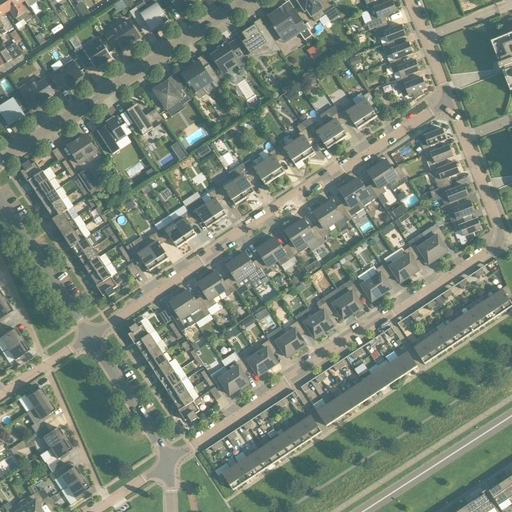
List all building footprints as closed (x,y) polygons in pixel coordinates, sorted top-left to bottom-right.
[(19,23),(24,20),(10,0),(0,0),(0,2),(8,14),(11,12),(16,21),(17,20),(19,23)] [(30,11),(25,3),(22,0),(10,0),(24,20),(26,23),(31,19),(27,13),(30,11)] [(85,6),(81,0),(80,0),(75,0),(79,5),(77,7),(79,10),(85,6)] [(127,7),(122,0),(113,6),(118,13),(127,7)] [(121,0),(122,0),(127,7),(127,8),(134,4),(131,0),(121,0)] [(196,1),(195,0),(162,0),(168,9),(173,6),(179,14),(185,10),(183,8),(187,5),(188,6),(196,1)] [(329,0),(298,0),(297,1),(305,13),(307,12),(312,19),(313,18),(316,22),(326,15),(331,23),(333,21),(340,17),(339,17),(332,5),(329,0)] [(375,8),(381,6),(378,0),(364,0),(369,11),(375,9),(375,8)] [(169,21),(156,1),(147,6),(145,3),(130,12),(139,27),(145,23),(152,32),(169,21)] [(5,16),(8,14),(0,2),(0,20),(8,33),(13,29),(5,16)] [(376,28),(387,24),(384,18),(397,13),(393,2),(381,6),(375,8),(375,9),(369,11),(373,22),(368,24),(368,26),(370,31),(376,28)] [(305,25),(295,10),(288,14),(284,8),(283,8),(282,7),(277,11),(277,12),(268,18),(282,39),(297,29),(305,41),(312,37),(308,31),(305,25)] [(57,16),(51,19),(55,25),(60,21),(57,16)] [(139,38),(128,20),(112,31),(110,29),(105,32),(103,34),(112,47),(117,44),(121,50),(139,38)] [(376,28),(380,39),(386,37),(388,44),(394,42),(406,37),(402,26),(390,31),(387,24),(376,28)] [(255,25),(242,34),(243,35),(246,40),(242,43),(248,51),(250,55),(258,49),(262,55),(272,53),(279,48),(267,30),(261,34),(257,29),(256,27),(255,25)] [(10,35),(16,43),(21,40),(15,31),(10,35)] [(39,43),(44,40),(41,34),(35,38),(39,43)] [(511,42),(511,43),(509,37),(511,36),(510,35),(500,39),(491,43),(498,61),(493,63),(494,71),(500,70),(502,69),(503,72),(503,73),(510,92),(511,92),(511,91),(511,42)] [(112,59),(101,41),(85,52),(81,47),(82,46),(75,36),(69,39),(76,50),(74,52),(85,69),(92,64),(95,69),(112,59)] [(234,41),(228,45),(227,44),(218,49),(219,51),(211,56),(222,73),(236,64),(241,71),(250,65),(234,41)] [(383,46),(387,57),(393,55),(395,61),(400,59),(413,54),(409,43),(396,48),(394,42),(388,44),(383,46)] [(15,43),(7,49),(13,58),(15,60),(23,55),(15,43)] [(307,51),(313,60),(322,55),(316,45),(307,51)] [(0,53),(7,63),(13,58),(7,49),(7,48),(0,53)] [(359,56),(349,60),(352,67),(361,64),(359,56)] [(402,79),(408,77),(420,72),(416,61),(403,66),(400,59),(395,61),(390,63),(394,74),(399,72),(402,78),(401,78),(402,79)] [(84,77),(73,61),(49,76),(57,88),(62,84),(65,89),(84,77)] [(217,77),(215,74),(209,66),(204,69),(203,68),(199,62),(196,64),(189,68),(190,70),(187,72),(186,71),(181,74),(191,88),(192,87),(196,94),(203,89),(207,95),(222,85),(217,77)] [(336,62),(331,66),(335,72),(340,68),(336,62)] [(321,72),(314,76),(319,83),(325,78),(321,72)] [(217,77),(222,85),(226,82),(221,75),(217,77)] [(402,79),(401,78),(396,81),(401,92),(405,90),(408,97),(413,95),(415,100),(424,95),(423,94),(422,91),(427,89),(422,78),(410,83),(408,77),(402,79)] [(54,95),(44,80),(27,92),(23,87),(18,90),(29,107),(34,103),(37,107),(41,104),(42,105),(48,100),(47,100),(54,95)] [(168,89),(165,84),(158,89),(156,95),(162,104),(160,105),(163,110),(165,109),(166,112),(178,104),(189,97),(180,82),(168,89)] [(356,106),(367,124),(377,117),(370,107),(376,104),(369,94),(363,98),(361,94),(352,100),(356,106)] [(0,124),(3,129),(9,125),(10,126),(24,117),(18,108),(22,106),(17,100),(15,101),(13,98),(6,103),(2,98),(0,99),(0,124)] [(145,117),(139,106),(138,105),(133,107),(132,106),(124,111),(138,132),(140,131),(143,136),(154,129),(151,125),(157,121),(158,123),(163,120),(156,110),(145,117)] [(358,130),(367,124),(356,106),(350,110),(346,108),(339,113),(346,124),(351,120),(358,130)] [(346,124),(339,113),(332,118),(328,113),(321,118),(324,123),(337,143),(347,137),(341,127),(346,124)] [(253,117),(247,120),(251,126),(257,123),(253,117)] [(127,137),(120,126),(114,118),(106,123),(108,125),(98,132),(113,155),(121,150),(117,144),(127,137)] [(317,123),(314,125),(310,119),(303,124),(307,129),(314,140),(319,136),(328,150),(337,143),(324,123),(319,126),(317,123)] [(307,129),(303,124),(297,128),(301,133),(299,134),(301,137),(293,142),(305,160),(315,154),(308,144),(314,140),(307,129)] [(437,151),(435,145),(447,141),(442,130),(434,133),(433,128),(432,128),(425,133),(426,136),(424,137),(427,143),(421,146),(425,156),(431,154),(437,151)] [(97,153),(92,144),(86,136),(68,148),(80,166),(86,162),(86,163),(88,163),(90,163),(91,162),(92,161),(92,159),(91,157),(97,153)] [(305,160),(293,142),(289,146),(285,144),(276,149),(283,159),(289,156),(295,166),(305,160)] [(172,147),(181,160),(186,157),(178,143),(172,147)] [(208,146),(198,153),(202,158),(212,151),(208,146)] [(437,170),(443,168),(441,162),(453,157),(449,146),(437,151),(431,154),(433,160),(428,162),(432,172),(437,170)] [(64,159),(63,157),(57,149),(52,152),(58,162),(64,159)] [(278,163),(283,159),(276,149),(269,154),(266,150),(259,154),(264,162),(275,180),(285,173),(278,163)] [(275,180),(264,162),(258,166),(254,164),(250,160),(244,164),(244,165),(247,169),(253,179),(259,176),(265,186),(275,180)] [(377,167),(389,185),(395,181),(397,185),(406,179),(399,167),(393,171),(387,161),(377,167)] [(29,182),(43,173),(43,172),(42,173),(36,163),(32,166),(29,162),(23,167),(25,170),(21,173),(28,183),(29,182)] [(443,168),(437,170),(440,178),(434,180),(438,190),(438,189),(450,185),(448,179),(460,174),(456,163),(443,168)] [(384,188),(389,185),(377,167),(368,174),(374,183),(370,187),(377,198),(383,206),(388,202),(382,194),(386,192),(384,188)] [(78,175),(89,192),(100,186),(89,168),(78,175)] [(152,169),(146,173),(150,178),(156,174),(152,169)] [(253,179),(247,169),(232,179),(245,199),(255,193),(248,183),(253,179)] [(35,192),(49,182),(43,173),(29,182),(35,192)] [(235,206),(245,199),(232,179),(231,179),(224,184),(216,189),(223,199),(229,196),(235,206)] [(377,198),(370,187),(365,190),(358,180),(349,186),(363,207),(369,203),(377,198)] [(41,201),(56,191),(49,182),(35,192),(41,201)] [(445,206),(456,202),(469,197),(464,186),(452,191),(450,185),(438,189),(445,206)] [(364,209),(363,207),(349,186),(340,192),(346,202),(341,205),(344,209),(351,220),(355,226),(360,222),(357,217),(355,214),(364,209)] [(218,203),(223,199),(216,189),(209,194),(211,198),(211,201),(206,205),(217,223),(227,216),(218,203)] [(47,210),(62,201),(56,191),(41,201),(47,210)] [(199,191),(185,201),(188,205),(198,198),(200,202),(205,199),(199,191)] [(133,202),(131,198),(122,204),(127,212),(136,206),(133,202)] [(53,220),(68,210),(62,201),(47,210),(53,220)] [(351,220),(344,209),(339,212),(332,202),(323,208),(335,226),(337,230),(351,220)] [(451,223),(463,218),(475,214),(471,203),(459,208),(456,202),(445,206),(440,208),(442,213),(447,211),(449,216),(451,223)] [(422,204),(417,208),(421,213),(426,209),(422,204)] [(171,221),(190,210),(187,205),(168,216),(171,221)] [(207,229),(217,223),(206,205),(200,209),(197,207),(189,212),(196,223),(201,219),(207,229)] [(329,229),(335,226),(323,208),(314,214),(320,224),(315,227),(323,239),(332,233),(329,229)] [(59,230),(74,220),(67,211),(68,211),(68,210),(53,220),(59,230)] [(112,211),(106,215),(110,221),(116,217),(112,211)] [(190,226),(196,223),(189,212),(181,217),(181,221),(175,225),(187,242),(197,236),(190,226)] [(398,220),(401,224),(410,218),(407,213),(398,220)] [(388,215),(382,218),(385,223),(391,220),(388,215)] [(463,218),(451,223),(455,233),(460,231),(463,238),(465,237),(468,243),(475,238),(473,234),(482,230),(478,220),(465,224),(463,218)] [(79,231),(80,230),(74,220),(59,230),(65,240),(79,231)] [(309,248),(323,239),(315,227),(310,230),(304,220),(295,227),(306,244),(307,244),(309,248)] [(395,224),(389,226),(390,233),(397,232),(395,224)] [(177,249),(187,242),(175,225),(170,228),(166,226),(158,232),(165,242),(171,238),(177,249)] [(445,226),(440,229),(444,235),(448,233),(445,226)] [(91,236),(85,227),(80,230),(79,231),(65,240),(72,249),(73,249),(87,239),(91,236)] [(301,248),(306,244),(295,227),(285,233),(292,243),(287,246),(295,258),(304,252),(301,248)] [(428,242),(438,259),(448,252),(441,242),(446,239),(444,235),(440,229),(439,228),(432,233),(432,235),(433,238),(428,242)] [(160,246),(165,242),(158,232),(153,235),(143,241),(144,243),(148,248),(159,266),(169,259),(160,246)] [(79,258),(94,248),(87,239),(73,249),(79,258)] [(295,258),(287,246),(282,249),(276,239),(266,245),(278,263),(280,267),(295,258)] [(429,265),(438,259),(428,242),(421,246),(419,243),(417,243),(411,247),(418,258),(422,255),(429,265)] [(150,272),(159,266),(148,248),(144,243),(137,248),(134,244),(127,249),(138,265),(143,262),(150,272)] [(273,266),(278,263),(266,245),(257,251),(261,258),(256,261),(266,276),(275,270),(273,266)] [(413,261),(418,258),(411,247),(404,252),(404,254),(405,256),(399,260),(410,278),(420,271),(413,261)] [(85,268),(100,258),(94,248),(79,258),(85,268)] [(266,276),(256,261),(252,264),(245,254),(236,261),(250,282),(251,283),(260,278),(261,279),(266,276)] [(91,277),(106,268),(100,258),(85,268),(91,277)] [(400,284),(410,278),(399,260),(392,265),(391,262),(388,262),(382,266),(389,277),(394,274),(400,284)] [(236,291),(250,282),(236,261),(226,267),(233,276),(228,280),(236,291)] [(133,277),(134,277),(139,273),(133,263),(127,267),(133,277)] [(312,267),(309,266),(305,269),(309,275),(315,271),(312,267)] [(385,280),(389,277),(382,266),(376,270),(375,273),(377,275),(370,279),(382,296),(391,290),(385,280)] [(97,287),(111,277),(112,277),(106,268),(91,277),(97,286),(97,287)] [(236,291),(228,280),(223,283),(217,273),(208,279),(219,297),(225,293),(227,297),(236,291)] [(111,277),(97,287),(103,297),(107,295),(109,298),(116,294),(114,290),(118,287),(111,277)] [(297,278),(291,281),(294,286),(300,283),(297,278)] [(214,301),(219,297),(208,279),(198,285),(205,295),(200,298),(208,310),(217,304),(214,301)] [(372,303),(382,296),(370,279),(364,283),(363,281),(361,280),(354,285),(361,296),(365,293),(372,303)] [(302,285),(296,289),(299,293),(305,289),(302,285)] [(361,296),(354,285),(347,289),(347,291),(348,293),(342,298),(353,315),(363,309),(356,299),(361,296)] [(494,295),(505,312),(511,307),(511,304),(507,298),(510,296),(507,287),(494,295)] [(208,310),(200,298),(195,301),(189,292),(179,298),(196,323),(210,314),(208,310)] [(497,317),(505,312),(494,295),(486,301),(497,317)] [(441,297),(436,301),(440,307),(446,303),(441,297)] [(191,327),(196,323),(179,298),(170,304),(175,312),(171,315),(182,332),(191,327)] [(353,315),(342,298),(336,302),(334,300),(332,299),(325,304),(333,314),(337,311),(344,321),(353,315)] [(328,317),(333,314),(325,304),(323,299),(318,303),(317,305),(319,308),(319,310),(321,312),(314,316),(325,334),(335,327),(328,317)] [(0,304),(0,320),(12,313),(5,301),(0,304)] [(489,323),(497,317),(486,301),(478,306),(489,323)] [(481,328),(489,323),(478,306),(470,311),(481,328)] [(165,311),(159,315),(165,324),(171,321),(165,311)] [(473,333),(481,328),(470,311),(462,317),(473,333)] [(325,334),(314,316),(307,321),(306,318),(304,318),(297,322),(304,333),(309,330),(315,340),(325,334)] [(465,338),(473,333),(462,317),(454,322),(465,338)] [(299,336),(304,333),(297,322),(291,326),(290,329),(291,331),(285,335),(297,352),(306,346),(299,336)] [(457,344),(465,338),(454,322),(446,327),(457,344)] [(149,336),(149,335),(143,326),(139,329),(137,325),(130,329),(132,333),(129,335),(135,345),(136,345),(149,336)] [(449,349),(457,344),(446,327),(438,333),(449,349)] [(7,350),(22,341),(14,329),(7,335),(3,328),(0,329),(0,338),(0,339),(7,350)] [(285,335),(280,328),(271,334),(266,337),(269,341),(276,352),(281,349),(287,359),(297,352),(285,335)] [(395,334),(392,328),(387,331),(391,337),(395,334)] [(230,331),(225,335),(228,340),(234,337),(230,331)] [(441,354),(449,349),(438,333),(430,338),(441,354)] [(142,354),(157,345),(150,335),(149,335),(149,336),(136,345),(142,354)] [(373,340),(377,346),(381,343),(378,337),(373,340)] [(433,360),(441,354),(430,338),(422,344),(433,360)] [(373,349),(377,346),(373,340),(369,343),(373,349)] [(22,341),(7,350),(16,364),(22,360),(21,357),(29,352),(22,341)] [(271,355),(276,352),(269,341),(262,345),(262,348),(263,350),(257,353),(268,371),(278,365),(271,355)] [(195,342),(191,345),(195,352),(200,349),(195,342)] [(425,365),(433,360),(422,344),(414,349),(425,365)] [(148,364),(163,354),(157,345),(142,354),(148,364)] [(355,352),(359,357),(364,354),(360,349),(355,352)] [(376,351),(370,355),(374,360),(380,356),(376,351)] [(354,360),(359,357),(355,352),(351,355),(354,360)] [(258,377),(268,371),(257,353),(251,357),(250,355),(247,355),(240,360),(247,370),(252,367),(258,377)] [(399,359),(408,373),(417,367),(408,353),(399,359)] [(155,373),(169,364),(163,354),(148,364),(155,373)] [(399,379),(408,373),(399,359),(390,365),(399,379)] [(247,370),(240,360),(238,361),(226,369),(228,372),(240,390),(249,383),(243,373),(247,370)] [(337,364),(341,369),(345,366),(342,361),(337,364)] [(161,383),(175,373),(169,364),(155,373),(161,383)] [(337,372),(341,369),(337,364),(333,367),(337,372)] [(390,385),(399,379),(390,365),(381,371),(390,385)] [(381,391),(390,385),(381,371),(372,377),(381,391)] [(230,396),(240,390),(228,372),(223,376),(221,374),(219,374),(212,378),(219,389),(223,386),(230,396)] [(167,392),(182,383),(175,373),(161,383),(167,392)] [(319,376),(323,381),(327,378),(324,373),(319,376)] [(318,384),(323,381),(319,376),(315,379),(318,384)] [(372,397),(381,391),(372,377),(363,383),(372,397)] [(173,402),(188,392),(182,383),(167,392),(173,402)] [(363,403),(372,397),(363,383),(354,389),(363,403)] [(310,390),(306,385),(301,388),(304,393),(310,390)] [(222,398),(216,390),(215,388),(210,391),(216,401),(222,398)] [(33,410),(48,400),(40,389),(32,395),(30,392),(24,396),(33,410)] [(354,409),(363,403),(354,389),(344,395),(354,409)] [(194,402),(188,392),(173,402),(179,411),(179,412),(194,402)] [(345,415),(354,409),(344,395),(335,401),(345,415)] [(194,402),(179,412),(185,422),(189,419),(191,423),(198,418),(196,415),(200,412),(196,406),(203,402),(200,398),(194,402)] [(35,434),(46,427),(41,420),(55,411),(48,400),(33,410),(26,414),(34,425),(31,427),(35,434)] [(336,421),(345,415),(335,401),(326,407),(336,421)] [(327,427),(336,421),(326,407),(317,413),(327,427)] [(303,422),(314,438),(322,433),(311,417),(303,422)] [(306,443),(314,438),(303,422),(295,427),(306,443)] [(49,449),(65,439),(57,428),(50,433),(46,427),(35,434),(39,440),(42,438),(49,449)] [(297,449),(306,443),(295,427),(287,433),(297,449)] [(290,454),(297,449),(287,433),(279,438),(290,454)] [(281,459),(290,454),(279,438),(271,443),(281,459)] [(52,473),(63,466),(58,459),(72,450),(65,439),(49,449),(50,450),(39,456),(44,464),(48,461),(50,465),(48,466),(52,473)] [(273,464),(281,459),(271,443),(263,449),(273,464)] [(265,470),(273,464),(263,449),(255,454),(265,470)] [(257,475),(265,470),(255,454),(247,459),(257,475)] [(249,480),(257,475),(247,459),(239,465),(249,480)] [(241,486),(249,480),(239,465),(231,470),(241,486)] [(67,488),(82,479),(74,467),(67,472),(63,466),(52,473),(48,475),(52,481),(54,480),(61,492),(67,488)] [(233,491),(241,486),(231,470),(219,478),(224,485),(227,482),(233,491)] [(509,500),(511,497),(511,483),(508,477),(503,480),(505,482),(499,485),(509,500)] [(82,479),(67,488),(76,502),(82,498),(80,495),(89,490),(82,479)] [(509,500),(499,485),(494,489),(492,487),(487,490),(487,491),(488,491),(498,507),(509,500)] [(44,503),(42,501),(37,493),(32,496),(30,497),(28,498),(30,502),(24,506),(27,511),(41,511),(38,507),(44,503)] [(480,511),(490,511),(494,509),(483,493),(484,493),(483,493),(478,496),(480,498),(474,502),(480,511)] [(49,499),(53,505),(58,501),(55,496),(49,499)] [(42,501),(44,503),(49,511),(55,508),(53,505),(49,499),(48,497),(42,501)] [(27,511),(24,506),(18,510),(16,506),(12,509),(8,502),(2,506),(6,511),(27,511)] [(480,511),(474,502),(469,506),(467,503),(463,506),(466,511),(480,511)]
